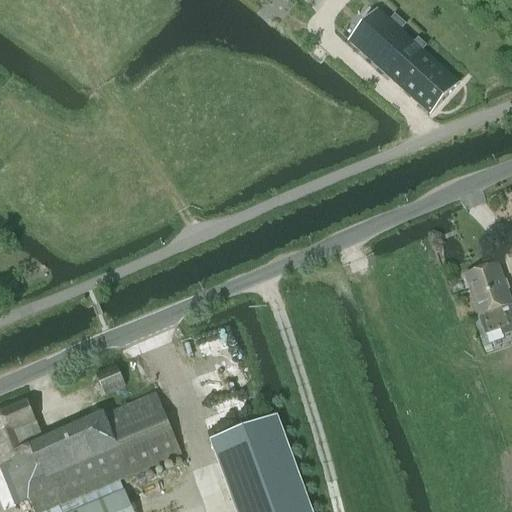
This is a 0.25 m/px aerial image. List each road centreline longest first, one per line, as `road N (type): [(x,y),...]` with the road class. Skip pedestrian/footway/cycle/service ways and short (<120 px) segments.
road 1 (unclassified): [(0,396),(264,281),(339,238),(511,171)]
road 2 (unclassified): [(511,102),(0,325)]
road 3 (track): [(451,511),(370,282),(339,238)]
road 4 (track): [(339,511),(264,281)]
